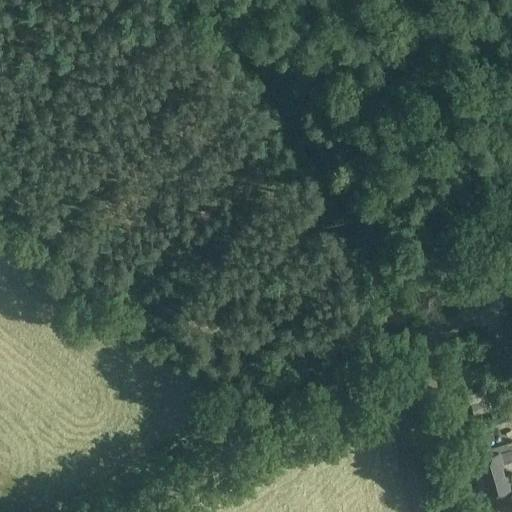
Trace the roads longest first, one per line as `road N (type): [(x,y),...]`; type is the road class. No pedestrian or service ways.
road 1 (unclassified): [(129,511),(511,292)]
road 2 (track): [(345,388),(320,356),(301,347),(181,321),(0,194)]
